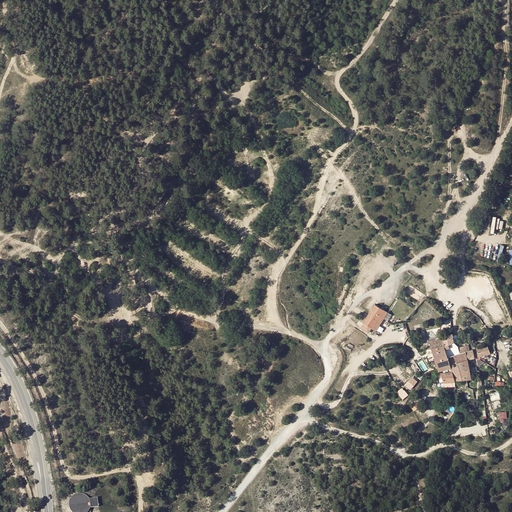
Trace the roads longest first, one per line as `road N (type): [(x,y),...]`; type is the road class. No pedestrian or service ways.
road 1 (track): [(323,350),(278,321),(271,287),(305,232),(329,160),(357,120),(336,85),(340,70)]
road 2 (track): [(154,133),(204,78),(230,97),(299,58),(340,70),(396,0)]
road 3 (track): [(140,511),(132,470),(72,477),(63,468),(39,384),(0,324)]
road 4 (track): [(8,69),(80,82),(114,127),(142,135),(186,118),(197,82)]
road 5 (track): [(288,332),(174,310),(110,251),(80,262)]
road 6 (track): [(0,232),(57,259),(73,250),(125,313),(141,306),(174,310)]
road 7 (track): [(45,0),(80,82),(96,47),(126,16),(128,0)]
road 8 (primary): [(0,350),(32,416),(48,511)]
road 9 (track): [(114,127),(135,150),(140,178),(125,208),(101,220),(93,241),(68,247)]
road 10 (track): [(504,0),(497,146)]
